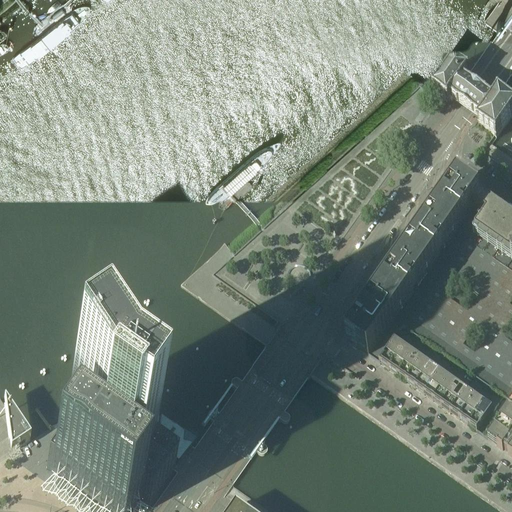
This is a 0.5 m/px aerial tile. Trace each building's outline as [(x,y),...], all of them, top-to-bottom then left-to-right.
[(511,105),(498,96),(493,103),(487,98),(478,92),(471,87),(463,82),(468,74),(454,65),(450,70),(433,94),(447,103),(450,100),(459,107),(464,111),(473,117),(480,122),(478,125),(496,137),(511,114),(511,105)] [(507,455),(511,458),(511,219),(458,182),(346,341),(379,365),(395,343),(404,329),(508,402),(483,438),(502,452),(503,450),(508,454),(507,455)] [(395,343),(379,365),(388,371),(404,349),(395,343)] [(404,349),(388,371),(397,377),(412,355),(404,349)] [(412,355),(397,377),(406,383),(421,361),(412,355)] [(421,361),(406,383),(415,390),(430,368),(421,361)] [(430,368),(415,390),(423,396),(439,374),(430,368)] [(439,374),(423,396),(432,402),(448,380),(439,374)] [(288,416),(262,397),(238,380),(237,379),(235,379),(234,380),(232,381),(232,382),(231,383),(231,385),(232,386),(233,387),(283,423),(285,423),(286,423),(288,422),(289,421),(289,420),(290,418),(289,417),(288,416)] [(448,380),(432,402),(441,408),(457,386),(448,380)] [(195,441),(162,418),(162,416),(116,384),(102,404),(104,407),(100,410),(91,397),(66,414),(68,416),(64,419),(50,437),(39,453),(32,462),(57,480),(56,481),(66,488),(72,492),(73,491),(102,511),(131,511),(139,501),(149,506),(173,472),(171,470),(177,462),(188,446),(191,449),(196,442),(195,441)] [(457,386),(441,408),(450,415),(465,393),(457,386)] [(465,393),(450,415),(459,421),(474,399),(465,393)] [(474,399),(459,421),(468,427),(483,405),(474,399)] [(29,442),(21,430),(3,404),(3,405),(10,456),(29,442)] [(483,405),(468,427),(477,433),(492,411),(483,405)] [(265,447),(239,428),(215,411),(214,411),(212,411),(211,411),(210,412),(209,413),(208,415),(208,416),(209,418),(210,419),(260,455),(262,455),(263,455),(265,454),(266,453),(267,451),(267,450),(266,448),(265,447)]
